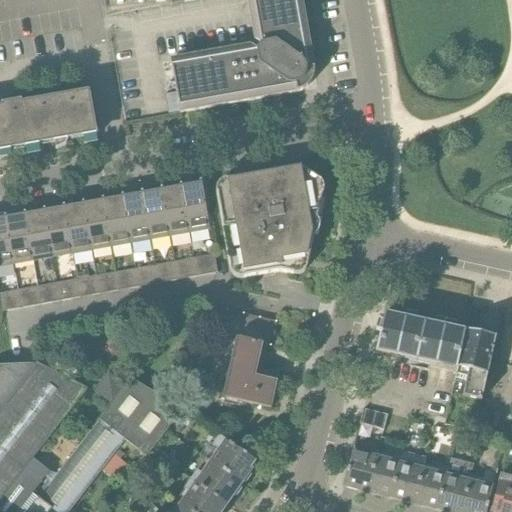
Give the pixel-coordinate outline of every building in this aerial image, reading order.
[(315,74),(314,69),(302,0),(270,0),(248,4),(256,47),(171,62),(180,115),(296,94),(300,93),(304,91),(308,88),(310,86),(312,82),(314,79),(315,74)] [(0,153),(9,152),(39,147),(68,142),(97,137),(89,93),(60,98),(31,104),(22,105),(22,103),(1,107),(1,109),(0,109),(0,153)] [(308,267),(314,240),(322,198),(323,196),(324,193),(324,191),(324,189),(324,186),(323,184),(321,182),(319,181),(300,168),(226,181),(224,182),(222,183),(220,184),(219,186),(218,188),(217,190),(217,192),(217,195),(230,271),(230,272),(231,274),(232,275),(233,277),(235,279),(237,280),(239,280),(242,280),(244,280),(280,274),(294,277),(296,277),(298,277),(300,276),(302,275),(304,274),(305,273),(306,271),(307,269),(308,267)] [(181,187),(190,234),(210,231),(202,184),(181,187)] [(170,238),(190,234),(181,187),(162,191),(170,238)] [(162,191),(142,194),(151,241),(170,238),(162,191)] [(142,194),(123,198),(131,245),(151,241),(142,194)] [(123,198),(103,201),(112,248),(131,245),(123,198)] [(103,201),(84,205),(92,252),(112,248),(103,201)] [(84,205),(64,208),(72,255),(92,252),(84,205)] [(64,208),(45,211),(53,258),(72,255),(64,208)] [(45,211),(25,215),(33,262),(53,258),(45,211)] [(25,215),(6,218),(14,265),(33,262),(25,215)] [(6,218),(0,219),(0,267),(14,265),(6,218)] [(215,257),(205,258),(208,277),(218,275),(215,257)] [(195,260),(185,262),(188,280),(198,279),(195,260)] [(175,263),(165,265),(169,284),(179,282),(175,263)] [(156,267),(146,269),(149,287),(159,286),(156,267)] [(136,270),(127,272),(130,291),(139,289),(136,270)] [(117,274),(107,275),(110,294),(120,293),(117,274)] [(80,299),(100,296),(97,277),(89,278),(89,275),(77,277),(77,281),(80,299)] [(77,281),(68,282),(71,301),(80,299),(77,281)] [(58,284),(48,286),(51,305),(61,303),(58,284)] [(38,287),(29,289),(32,308),(42,306),(38,287)] [(12,311),(22,310),(19,291),(9,293),(12,311)] [(205,332),(236,339),(223,399),(271,410),(277,383),(255,378),(263,346),(272,348),(277,325),(211,310),(205,332)] [(457,371),(459,371),(467,332),(386,314),(380,341),(379,341),(376,353),(457,371)] [(481,401),(482,402),(496,339),(467,332),(459,371),(468,372),(462,399),(481,403),(481,401)] [(0,412),(38,365),(0,367),(0,412)] [(0,503),(33,461),(87,391),(38,365),(0,412),(0,503)] [(71,511),(103,472),(119,485),(134,463),(119,451),(125,442),(146,458),(167,431),(179,408),(131,381),(100,422),(38,500),(29,511),(71,511)] [(359,425),(384,431),(387,417),(363,411),(359,425)] [(206,439),(211,431),(199,423),(194,431),(206,439)] [(209,463),(242,486),(252,472),(258,464),(220,437),(212,447),(218,451),(209,463)] [(343,488),(368,495),(377,459),(352,453),(343,488)] [(368,495),(392,501),(401,465),(377,459),(368,495)] [(437,511),(462,511),(470,481),(473,466),(450,460),(446,477),(437,511)] [(0,503),(0,511),(29,511),(38,500),(33,496),(50,473),(33,461),(0,503)] [(228,507),(242,486),(209,463),(201,474),(197,472),(191,481),(228,507)] [(392,501),(415,506),(424,471),(401,465),(392,501)] [(190,511),(223,511),(228,507),(191,481),(178,472),(173,470),(169,476),(187,487),(184,491),(188,493),(180,504),(190,511)] [(415,506),(437,511),(446,477),(424,471),(415,506)] [(511,511),(511,482),(501,480),(492,511),(511,511)] [(462,511),(487,511),(494,487),(470,481),(462,511)]
